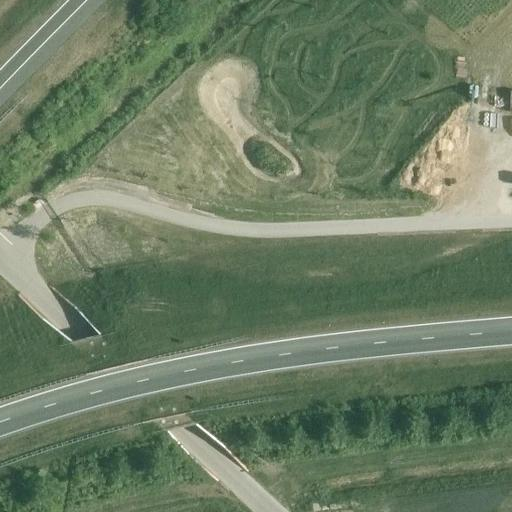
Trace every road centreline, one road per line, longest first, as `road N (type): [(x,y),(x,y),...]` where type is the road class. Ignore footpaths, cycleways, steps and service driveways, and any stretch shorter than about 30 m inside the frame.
road 1 (motorway): [(0,426),(120,388),(279,355),(511,329)]
road 2 (unclassified): [(270,511),(0,258)]
